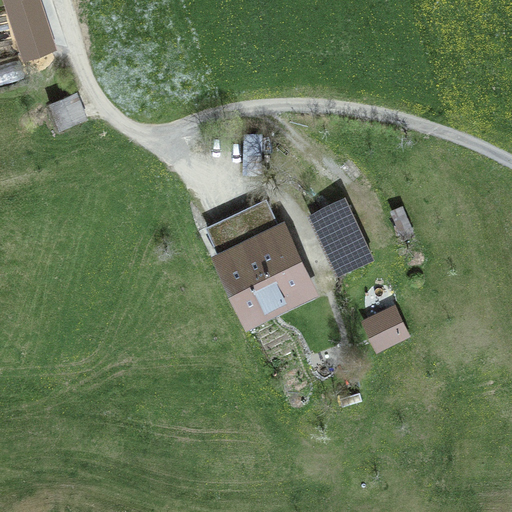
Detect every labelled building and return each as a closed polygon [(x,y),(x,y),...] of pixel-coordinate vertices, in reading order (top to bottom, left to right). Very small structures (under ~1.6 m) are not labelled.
[(52,16),(45,0),(18,0),(28,25),(52,16)] [(52,104),(62,131),(89,121),(78,94),(52,104)] [(260,171),(262,132),(247,132),(245,170),(260,171)] [(220,255),(217,256),(247,319),(286,301),(283,294),(306,283),(265,198),(206,226),(220,255)] [(313,214),(339,269),(367,256),(341,201),(313,214)] [(392,311),(369,322),(379,343),(402,332),(392,311)]
